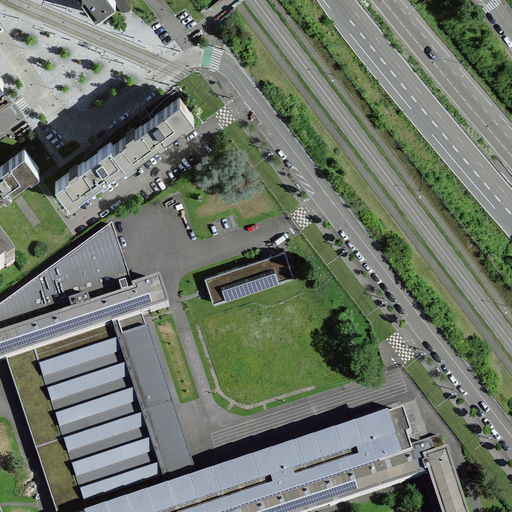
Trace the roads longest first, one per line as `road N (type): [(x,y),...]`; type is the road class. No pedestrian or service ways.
road 1 (residential): [(251,96),(511,440)]
road 2 (secondary): [(511,342),(255,0)]
road 3 (motorway): [(341,0),(511,199)]
road 4 (motorway): [(511,152),(387,0)]
road 5 (residential): [(42,92),(68,121),(92,124),(179,61)]
